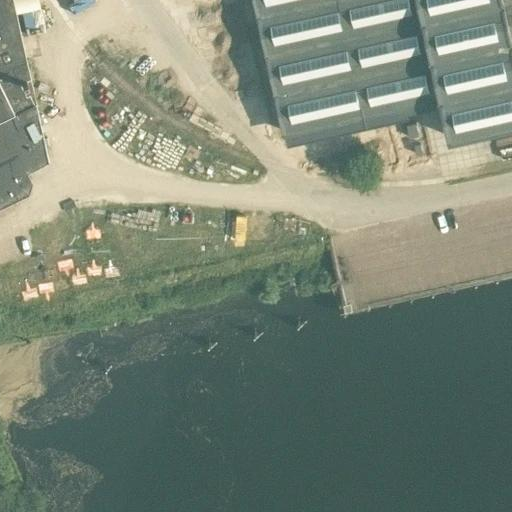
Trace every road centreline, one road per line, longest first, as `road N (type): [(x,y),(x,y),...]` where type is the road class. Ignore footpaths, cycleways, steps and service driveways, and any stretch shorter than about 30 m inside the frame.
road 1 (unclassified): [(511,181),(80,274),(79,192)]
road 2 (unclassified): [(79,192),(48,0)]
